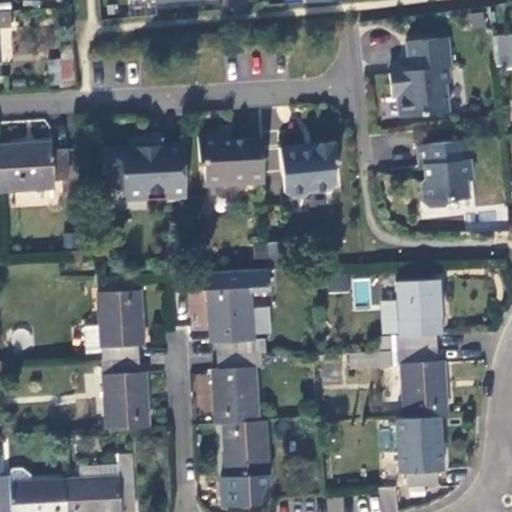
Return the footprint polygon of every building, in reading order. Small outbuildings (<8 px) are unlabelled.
[(0,27),(8,26),(7,9),(0,9),(0,27)] [(511,34),(494,36),(498,69),(511,67),(511,34)] [(408,62),(403,69),(390,70),(392,94),(398,94),(400,116),(449,109),(447,87),(449,79),(449,66),(452,65),(449,36),(407,40),(408,62)] [(74,81),(72,56),(48,58),(49,83),(74,81)] [(408,62),(389,63),(390,70),(403,69),(408,62)] [(13,87),(27,86),(27,76),(11,78),(13,87)] [(188,189),(186,142),(166,143),(165,133),(148,134),(148,141),(134,142),(134,152),(109,154),(110,179),(125,179),(126,191),(150,191),(150,197),(170,195),(169,190),(188,189)] [(266,180),(264,137),(234,138),(223,139),(223,134),(202,135),(202,158),(206,165),(208,184),(266,180)] [(468,138),(417,143),(419,166),(425,166),(426,177),(421,181),(423,201),(428,206),(443,204),(450,196),(469,195),(467,179),(472,178),(468,138)] [(54,141),(0,143),(0,190),(56,187),(56,179),(68,178),(67,147),(54,147),(54,141)] [(304,144),(282,146),(286,192),(295,199),(306,199),(312,192),(337,190),(335,168),(340,163),(339,142),(318,143),(315,150),(304,149),(304,144)] [(64,230),(65,247),(85,246),(84,229),(64,230)] [(189,238),(174,238),(174,259),(189,259),(189,238)] [(253,243),(253,257),(276,257),(276,244),(253,243)] [(217,343),(218,354),(267,352),(266,340),(255,340),(252,289),(271,288),(270,266),(195,269),(195,287),(208,287),(211,342),(217,343)] [(340,286),(340,274),(330,274),(331,286),(340,286)] [(390,351),(438,349),(437,334),(442,334),(439,278),(395,280),(399,336),(389,337),(390,351)] [(101,360),(141,358),(141,345),(145,345),(141,288),(135,288),(135,280),(105,281),(106,290),(97,291),(99,325),(85,325),(87,355),(100,354),(101,360)] [(439,360),(438,349),(390,351),(391,364),(402,363),(404,418),(439,415),(448,416),(445,360),(439,360)] [(213,368),(216,423),(222,422),(260,420),(256,366),(293,364),(292,351),(267,352),(218,354),(219,367),(213,368)] [(378,368),(377,352),(347,354),(348,370),(378,368)] [(142,371),(141,358),(101,360),(105,428),(150,426),(146,371),(142,371)] [(439,415),(404,418),(397,418),(400,472),(405,471),(406,486),(439,485),(438,471),(443,470),(439,415)] [(260,420),(222,422),(226,476),(220,476),(222,506),(258,503),(266,485),(270,486),(266,420),(260,420)] [(67,478),(69,511),(127,511),(135,511),(131,452),(116,453),(117,465),(118,474),(79,477),(67,478)] [(118,474),(117,465),(78,466),(79,477),(118,474)] [(69,511),(67,478),(31,480),(31,473),(23,467),(14,468),(11,474),(0,474),(0,511),(69,511)]
